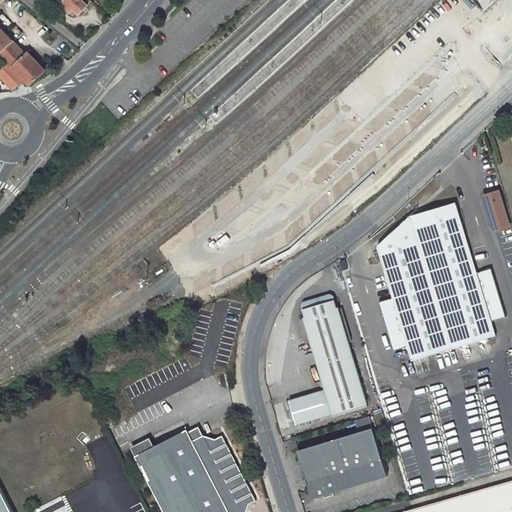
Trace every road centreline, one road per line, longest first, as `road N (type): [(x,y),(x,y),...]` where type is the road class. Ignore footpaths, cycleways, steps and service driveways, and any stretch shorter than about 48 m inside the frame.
road 1 (tertiary): [(290,511),(250,357),(262,312),(296,270),(354,228),(511,82)]
road 2 (tertiary): [(152,0),(68,86)]
